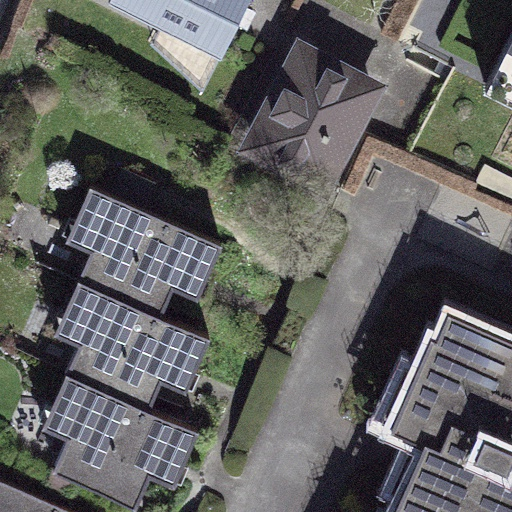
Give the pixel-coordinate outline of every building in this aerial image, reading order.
[(245,0),(118,0),(219,52),(245,0)] [(385,83),(295,37),(235,155),(325,201),(385,83)] [(511,46),(488,98),(511,109),(511,46)] [(230,249),(79,189),(50,260),(84,273),(54,346),(78,355),(43,441),(63,449),(53,474),(127,503),(137,476),(168,489),(186,445),(139,426),(152,394),(192,410),(216,350),(165,330),(175,306),(202,317),(230,249)] [(511,462),(511,368),(434,336),(388,441),(420,454),(395,511),(511,511),(511,500),(498,495),(511,462)] [(41,511),(0,496),(0,511),(41,511)]
